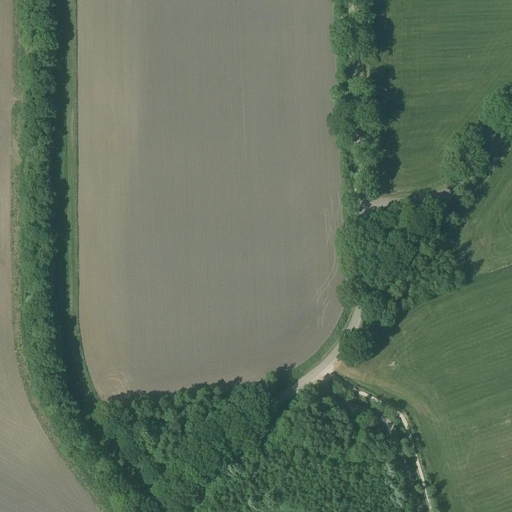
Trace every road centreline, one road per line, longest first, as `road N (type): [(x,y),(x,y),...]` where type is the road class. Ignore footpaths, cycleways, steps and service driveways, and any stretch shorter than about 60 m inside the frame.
road 1 (unclassified): [(164,511),(224,439),(342,346),(360,305),(359,203)]
road 2 (unclassified): [(359,203),(353,0)]
road 3 (unclassified): [(359,203),(437,196),(477,165),(511,118)]
